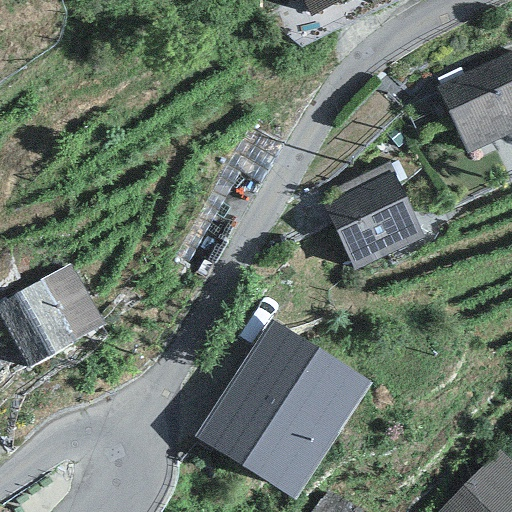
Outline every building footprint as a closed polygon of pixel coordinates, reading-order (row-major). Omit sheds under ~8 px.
[(278,0),(293,37),(390,0),(278,0)] [(511,58),(428,90),(457,169),(511,148),(511,58)] [(383,177),(308,213),(341,282),(416,246),(383,177)] [(67,276),(0,310),(0,353),(14,380),(99,335),(67,276)] [(294,511),(368,401),(267,333),(188,451),(280,511),(294,511)] [(511,511),(511,478),(493,462),(451,511),(511,511)] [(354,511),(326,494),(315,511),(354,511)]
